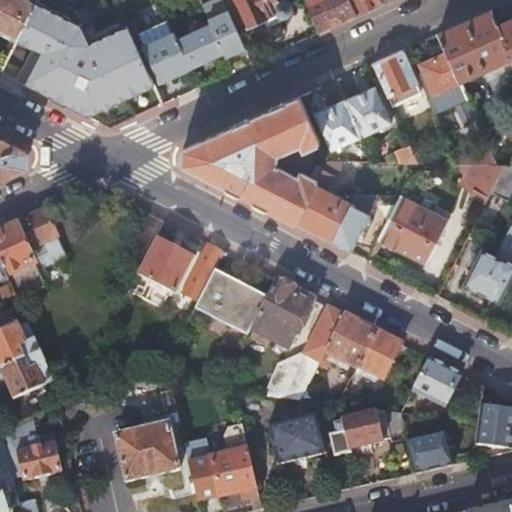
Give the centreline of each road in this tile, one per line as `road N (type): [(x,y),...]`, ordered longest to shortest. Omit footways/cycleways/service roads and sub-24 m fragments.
road 1 (residential): [(104,159),(511,369)]
road 2 (residential): [(459,0),(104,159)]
road 3 (residential): [(368,511),(511,478)]
